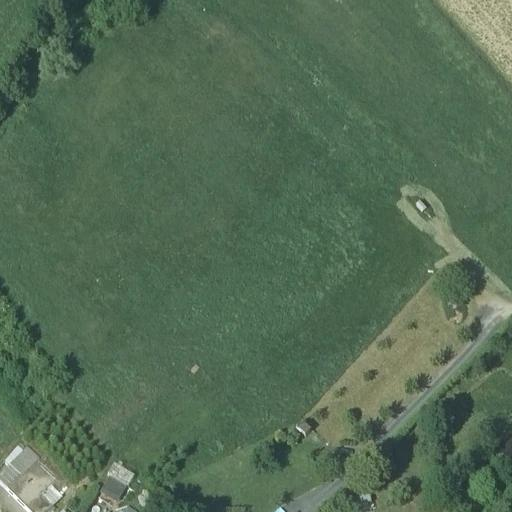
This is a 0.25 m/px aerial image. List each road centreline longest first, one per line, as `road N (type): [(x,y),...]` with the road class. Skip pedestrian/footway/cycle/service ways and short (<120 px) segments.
road 1 (track): [(511,308),(318,511)]
road 2 (track): [(508,304),(406,200)]
